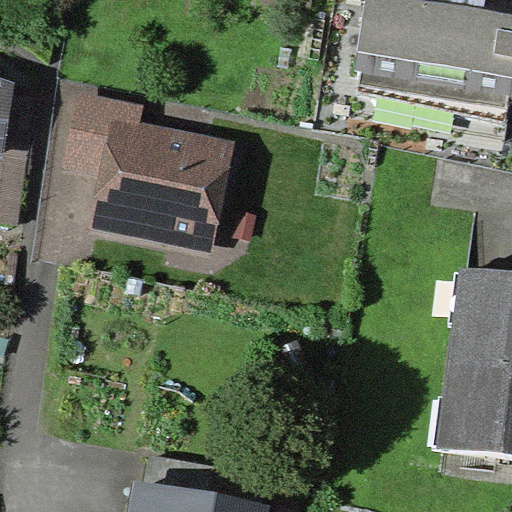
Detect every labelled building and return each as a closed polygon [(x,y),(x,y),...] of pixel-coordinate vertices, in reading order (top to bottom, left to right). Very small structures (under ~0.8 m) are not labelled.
[(315,0),(257,0),(257,1),(314,11),(315,0)] [(511,0),(366,0),(356,62),(511,87),(511,0)] [(0,163),(1,163),(10,98),(0,93),(0,163)] [(141,115),(76,104),(64,181),(89,185),(79,242),(216,264),(235,149),(138,133),(141,115)] [(511,282),(446,276),(428,451),(511,459),(511,282)] [(250,511),(124,491),(120,511),(250,511)]
